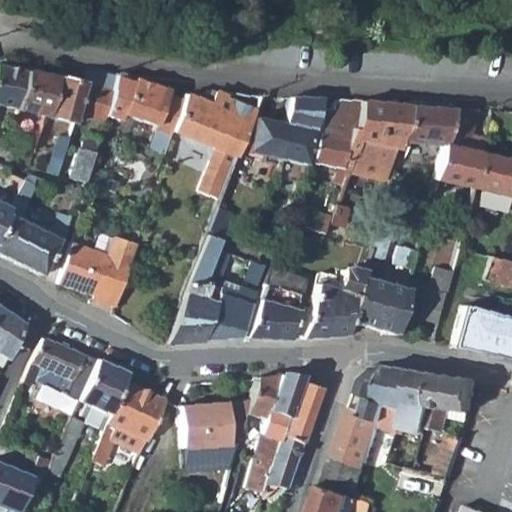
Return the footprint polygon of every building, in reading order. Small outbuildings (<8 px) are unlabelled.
[(0,103),(44,115),(45,111),(46,106),(53,76),(0,65),(0,103)] [(81,82),(73,114),(89,118),(84,133),(82,133),(78,147),(76,147),(67,176),(82,180),(86,167),(100,113),(111,74),(83,69),(81,82)] [(124,98),(129,80),(111,74),(100,113),(111,117),(118,96),(124,98)] [(45,111),(44,115),(62,118),(45,170),(56,173),(73,114),(81,82),(53,76),(46,106),(45,111)] [(165,87),(130,77),(129,80),(124,98),(118,96),(111,117),(118,119),(120,113),(153,123),(151,128),(167,134),(169,129),(180,96),(164,92),(165,87)] [(243,123),(254,93),(222,88),(221,92),(209,88),(205,101),(181,93),(180,96),(169,129),(213,144),(197,188),(216,194),(218,189),(243,123)] [(279,122),(272,156),(303,161),(315,96),(284,94),(279,122)] [(356,99),(335,98),(335,101),(330,103),(329,108),(320,108),(309,161),(345,167),(348,154),(342,153),(343,145),(346,128),(350,127),(356,99)] [(345,167),(344,174),(379,180),(382,165),(384,165),(389,145),(395,147),(396,142),(401,121),(405,103),(356,99),(350,127),(346,128),(343,145),(342,153),(348,154),(345,167)] [(401,121),(396,142),(416,142),(434,142),(432,150),(439,151),(440,145),(441,145),(443,137),(450,105),(405,103),(401,121)] [(450,105),(443,137),(465,142),(472,107),(450,105)] [(243,150),(272,156),(279,122),(250,117),(243,150)] [(439,151),(432,178),(466,186),(474,152),(441,145),(440,145),(439,151)] [(511,160),(474,152),(466,186),(511,196),(511,160)] [(0,185),(4,187),(1,193),(11,197),(20,178),(9,173),(8,168),(0,165),(0,185)] [(328,182),(337,184),(340,173),(332,171),(328,182)] [(0,217),(0,256),(38,275),(55,239),(59,241),(70,202),(57,198),(46,233),(13,218),(30,187),(52,193),(61,192),(72,196),(74,188),(27,175),(21,176),(20,178),(11,197),(1,216),(0,217)] [(0,217),(1,216),(11,197),(1,193),(0,195),(0,217)] [(219,234),(230,210),(216,204),(206,229),(219,234)] [(290,205),(284,221),(322,233),(325,221),(326,217),(290,205)] [(418,317),(432,321),(459,214),(448,212),(444,228),(438,234),(418,317)] [(103,253),(67,241),(54,283),(97,296),(95,300),(112,305),(127,260),(132,242),(109,235),(103,253)] [(201,235),(161,342),(163,344),(197,341),(215,284),(200,283),(203,275),(212,248),(215,239),(201,235)] [(212,248),(203,275),(216,279),(225,252),(212,248)] [(511,262),(484,256),(479,279),(511,286),(511,262)] [(260,265),(246,260),(240,279),(253,283),(255,276),(260,265)] [(311,283),(296,338),(342,336),(346,320),(359,276),(361,265),(353,263),(352,267),(345,265),(336,270),(332,270),(328,286),(311,283)] [(267,267),(261,283),(292,292),(294,282),(274,276),(275,271),(267,267)] [(359,276),(346,320),(351,321),(390,333),(402,287),(359,276)] [(215,284),(197,341),(234,337),(249,290),(216,279),(215,284)] [(261,283),(242,337),(284,338),(293,292),(292,292),(261,283)] [(498,302),(494,315),(499,316),(503,303),(498,302)] [(457,307),(447,346),(505,358),(511,359),(511,305),(503,303),(499,316),(494,315),(457,307)] [(0,311),(0,353),(4,356),(19,324),(0,311)] [(351,321),(346,320),(342,336),(347,336),(351,321)] [(27,362),(19,381),(28,385),(30,380),(38,384),(33,397),(67,413),(73,401),(91,359),(40,339),(27,362)] [(91,359),(73,401),(81,404),(77,414),(101,424),(119,381),(122,372),(91,359)] [(357,377),(352,391),(368,396),(363,413),(379,418),(374,434),(393,440),(397,427),(415,370),(384,365),(371,365),(357,377)] [(415,370),(397,427),(422,433),(424,426),(436,373),(415,370)] [(436,373),(424,426),(442,431),(445,419),(466,420),(475,382),(476,381),(436,373)] [(275,374),(253,377),(252,378),(245,401),(242,413),(258,418),(259,418),(275,374)] [(298,377),(276,374),(275,374),(259,418),(258,418),(255,435),(276,442),(277,438),(296,382),(298,377)] [(101,424),(87,459),(99,466),(110,441),(133,452),(139,441),(140,441),(160,400),(159,399),(119,381),(101,424)] [(277,438),(297,444),(315,388),(296,382),(277,438)] [(245,401),(176,407),(178,446),(234,442),(242,413),(245,401)] [(347,407),(332,448),(366,459),(370,448),(374,434),(379,418),(363,413),(347,407)] [(47,460),(44,470),(57,475),(61,463),(63,464),(81,421),(67,415),(53,446),(47,460)] [(447,434),(434,474),(449,477),(461,442),(462,438),(447,434)] [(255,435),(243,487),(258,493),(262,482),(276,442),(255,435)] [(262,482),(282,488),(297,444),(277,438),(276,442),(262,482)] [(332,448),(330,455),(365,467),(358,488),(375,493),(386,463),(388,454),(370,448),(366,459),(332,448)] [(388,454),(386,463),(413,469),(416,457),(390,450),(388,454)] [(0,511),(13,511),(17,501),(33,455),(25,452),(19,470),(0,462),(0,511)] [(33,455),(17,501),(29,506),(44,470),(47,460),(33,455)] [(330,455),(320,484),(356,496),(358,488),(365,467),(330,455)] [(354,511),(356,511),(368,511),(372,502),(356,496),(320,484),(310,511),(354,511)] [(499,511),(467,500),(462,511),(499,511)]
